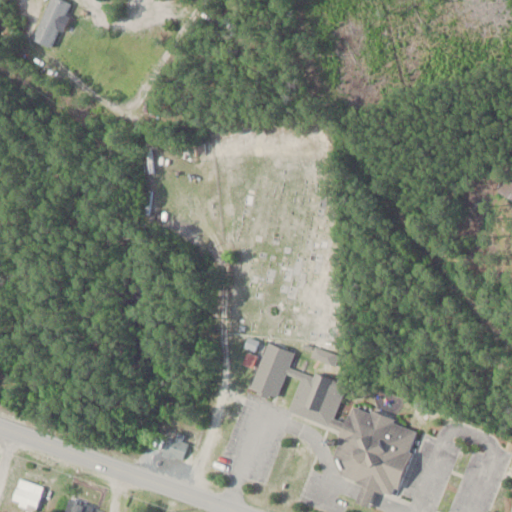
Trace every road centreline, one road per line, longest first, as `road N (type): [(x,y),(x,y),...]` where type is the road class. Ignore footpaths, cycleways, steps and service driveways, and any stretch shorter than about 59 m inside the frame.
road 1 (residential): [(177,492),(186,463),(228,429),(242,366),(236,227),(216,182),(154,100),(141,52),(191,0)]
road 2 (secondary): [(235,511),(0,427)]
